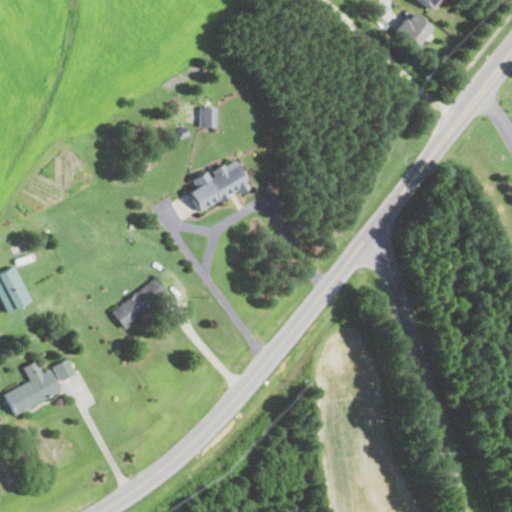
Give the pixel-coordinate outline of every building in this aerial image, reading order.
[(434,0),(417,0),(429,8),(434,0)] [(393,28),(414,45),(429,26),(408,9),(393,28)] [(214,105),(198,105),(197,125),(214,126),(214,105)] [(189,177),(194,187),(187,190),(195,209),(247,187),(234,158),(189,177)] [(0,300),(5,311),(30,300),(13,263),(0,269),(0,300)] [(109,310),(122,328),(167,297),(155,279),(109,310)] [(73,372),(66,358),(39,370),(35,359),(22,365),(28,380),(2,392),(10,412),(60,391),(55,380),(73,372)]
